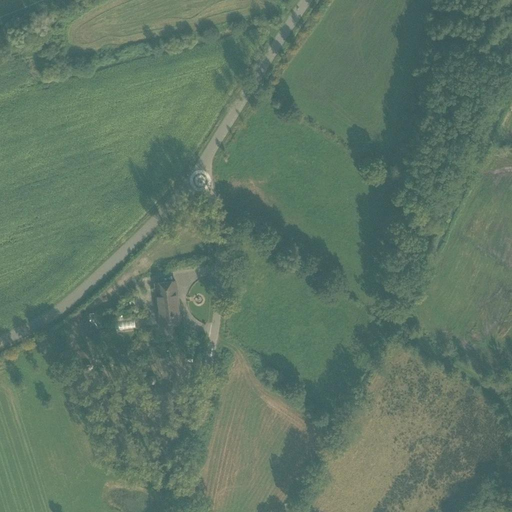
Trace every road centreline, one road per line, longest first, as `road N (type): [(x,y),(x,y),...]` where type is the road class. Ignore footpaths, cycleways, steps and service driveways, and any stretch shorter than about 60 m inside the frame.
road 1 (tertiary): [(0,339),(92,281),(200,169)]
road 2 (unclassified): [(202,398),(218,275),(212,200),(200,169)]
road 3 (tertiary): [(200,169),(248,80),(308,0)]
